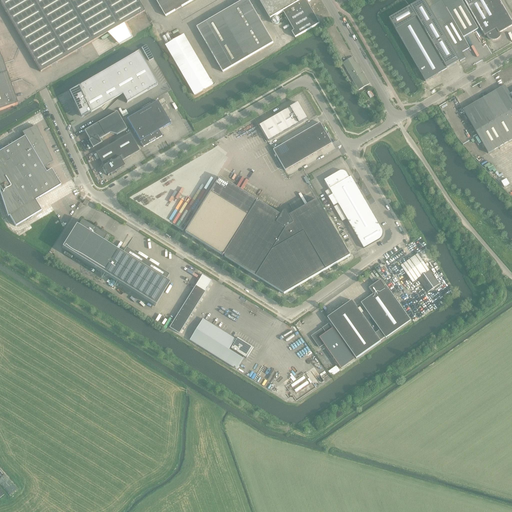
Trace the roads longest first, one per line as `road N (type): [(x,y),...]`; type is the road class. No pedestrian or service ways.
road 1 (unclassified): [(349,147),(399,239),(292,314),(107,199)]
road 2 (unclassified): [(107,199),(304,82),(349,147)]
road 3 (unclassified): [(511,275),(464,220),(396,117)]
road 4 (unclassified): [(396,117),(326,0)]
road 5 (unclassified): [(396,117),(511,51)]
